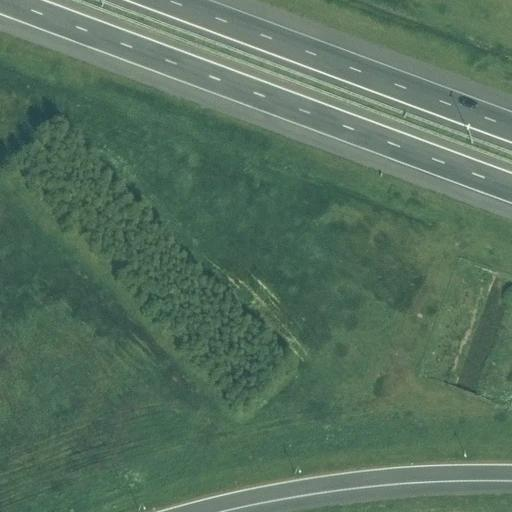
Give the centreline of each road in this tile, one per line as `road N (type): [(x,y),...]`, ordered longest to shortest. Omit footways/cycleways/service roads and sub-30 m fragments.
road 1 (motorway): [(0,0),(511,190)]
road 2 (motorway): [(511,129),(161,0)]
road 3 (motorway): [(217,511),(398,483),(511,480)]
